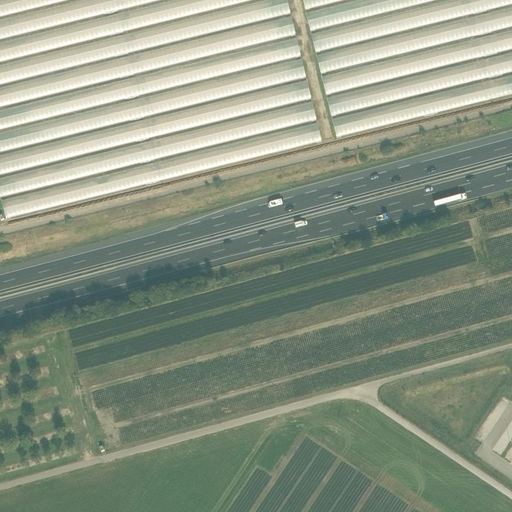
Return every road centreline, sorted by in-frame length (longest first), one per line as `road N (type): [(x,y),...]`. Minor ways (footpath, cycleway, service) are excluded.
road 1 (track): [(511,346),(0,487)]
road 2 (motorway): [(0,308),(511,170)]
road 3 (motorway): [(511,145),(0,282)]
road 4 (track): [(0,231),(511,107)]
road 5 (track): [(511,496),(352,389)]
